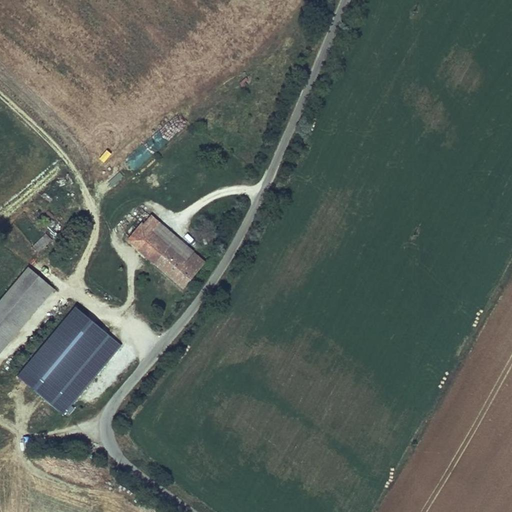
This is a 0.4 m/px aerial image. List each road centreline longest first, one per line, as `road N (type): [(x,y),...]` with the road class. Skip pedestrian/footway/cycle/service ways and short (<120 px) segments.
road 1 (unclassified): [(186,511),(119,460),(106,439),(106,418),(235,243),(344,0)]
road 2 (track): [(0,93),(62,154),(95,214),(70,290)]
